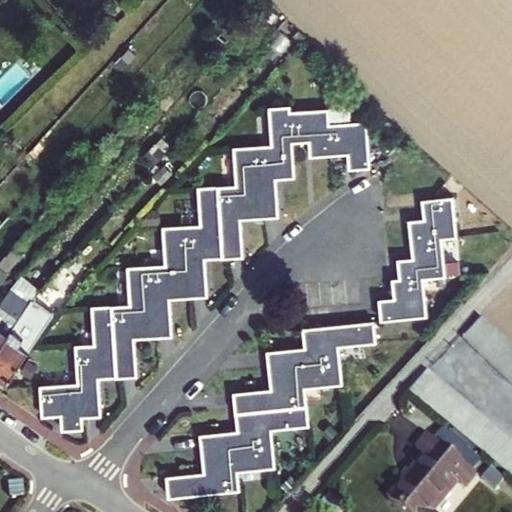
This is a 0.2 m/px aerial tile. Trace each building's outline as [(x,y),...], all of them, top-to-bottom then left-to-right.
[(38,97),(28,107),(39,118),(49,108),(38,97)] [(84,426),(83,414),(102,413),(98,368),(103,368),(104,375),(118,374),(138,372),(134,328),(139,328),(139,336),(154,335),(173,333),(169,288),(174,287),(175,296),(188,295),(209,293),(205,248),(211,248),(211,256),(224,254),(244,252),(240,209),(246,209),(247,217),(259,215),(279,214),(275,169),(281,168),(281,175),(296,174),(293,140),(305,139),(304,132),(310,132),(312,155),(333,153),(344,152),(343,144),(348,143),(350,167),(371,166),(367,119),(330,123),(328,107),(291,109),(291,104),(270,106),(273,142),(254,144),(234,146),(237,183),(219,184),(199,186),(202,222),(183,223),(163,225),(166,261),(148,263),(128,265),(131,302),(111,304),(93,305),(96,342),(76,343),(80,381),(42,384),(44,413),(57,412),(56,406),(62,406),(63,427),(84,426)] [(20,114),(5,129),(13,138),(29,123),(20,114)] [(399,258),(401,278),(393,278),(395,290),(402,290),(403,295),(380,298),(383,318),(428,313),(424,275),(446,273),(442,236),(458,235),(454,196),(423,198),(425,212),(432,211),(432,216),(410,219),(412,239),(413,252),(420,251),(421,256),(399,258)] [(33,234),(27,228),(7,251),(13,256),(33,234)] [(44,256),(59,269),(66,262),(59,256),(62,251),(55,244),(44,256)] [(0,281),(8,269),(0,262),(0,281)] [(9,308),(0,301),(0,346),(31,300),(43,287),(32,279),(13,304),(9,308)] [(48,282),(43,287),(31,300),(0,346),(0,379),(3,381),(4,379),(7,381),(50,318),(42,313),(59,290),(48,282)] [(2,297),(0,299),(0,301),(9,308),(13,304),(2,297)] [(463,338),(511,385),(511,346),(483,318),(463,338)] [(276,464),(274,444),(273,428),(311,424),(309,404),(306,385),(344,381),(341,361),(340,343),(377,339),(375,319),(305,327),(306,340),(313,340),(314,345),(269,350),(271,369),(272,382),(279,381),(279,386),(235,390),(237,412),(238,423),(245,422),(246,428),(201,433),(204,452),(205,464),(212,463),(213,469),(168,473),(170,495),(241,487),(239,469),(276,464)] [(497,468),(502,472),(511,480),(511,444),(509,442),(499,434),(489,425),(479,416),(469,407),(459,398),(448,390),(438,381),(428,372),(409,393),(420,402),(430,411),(441,420),(451,429),(461,437),(472,446),(482,455),(491,463),(497,468)] [(442,429),(433,440),(468,469),(457,483),(467,490),(477,477),(471,471),(480,460),(442,429)] [(424,456),(388,499),(403,511),(433,511),(457,483),(468,469),(433,440),(428,436),(416,449),(424,456)]
